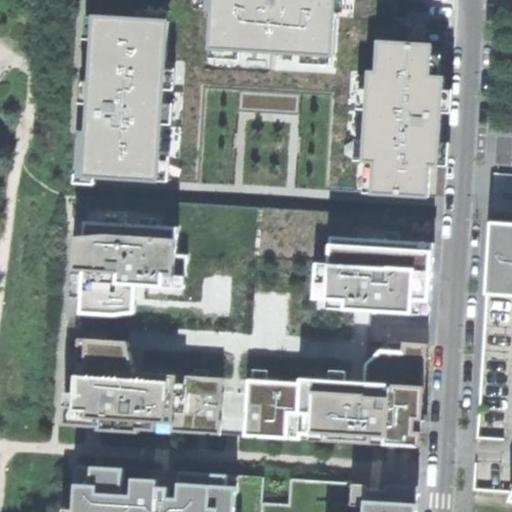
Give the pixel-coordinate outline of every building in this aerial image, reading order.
[(79,153),(77,184),(97,185),(97,177),(200,183),(206,88),(240,91),(239,112),(255,113),(299,115),(301,94),(331,96),(337,4),(347,4),(346,0),(98,0),(97,18),(87,17),(86,39),(96,40),(93,82),(83,81),(82,104),(92,104),(88,154),(79,153)] [(434,44),(381,41),(380,72),(371,71),(367,160),(378,160),(376,193),(432,196),(433,164),(442,165),(447,76),(432,75),(434,44)] [(68,393),(66,406),(76,406),(74,426),(100,428),(100,430),(141,433),(141,430),(158,431),(158,430),(173,431),(173,432),(222,435),(222,434),(246,435),(246,436),(272,438),(302,440),(312,440),(374,443),(374,444),(423,447),(424,432),(423,432),(423,430),(424,420),(429,344),(404,342),(404,343),(371,341),(372,312),(423,315),(423,314),(430,315),(431,302),(433,272),(401,270),(402,243),(435,245),(435,243),(437,219),(89,197),(86,238),(78,237),(77,254),(75,253),(72,296),(83,296),(79,357),(80,357),(87,358),(85,375),(78,375),(76,393),(68,393)] [(511,223),(491,222),(487,285),(491,285),(491,295),(511,296),(511,497),(510,501),(511,501),(511,223)] [(144,471),(79,465),(78,511),(257,511),(257,490),(196,487),(180,483),(153,484),(144,471)] [(435,511),(437,492),(357,484),(358,511),(435,511)]
